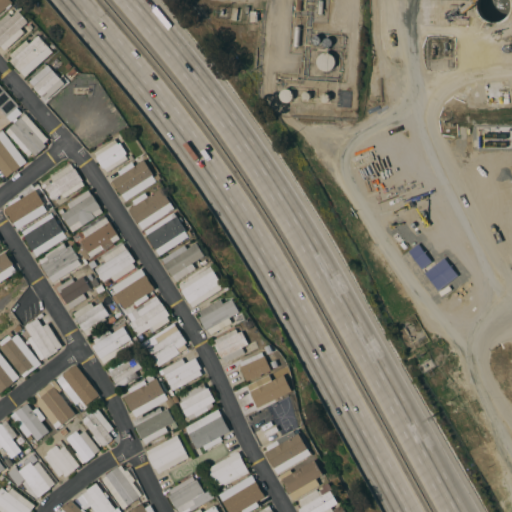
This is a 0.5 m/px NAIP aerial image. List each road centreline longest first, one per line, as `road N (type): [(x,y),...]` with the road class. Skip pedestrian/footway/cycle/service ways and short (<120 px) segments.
road 1 (motorway): [(74,0),(176,122),(272,260),(409,511)]
road 2 (motorway): [(452,511),(304,241),(204,94),(127,0)]
